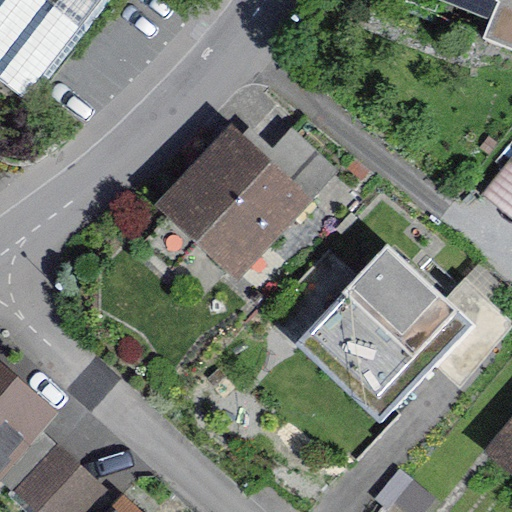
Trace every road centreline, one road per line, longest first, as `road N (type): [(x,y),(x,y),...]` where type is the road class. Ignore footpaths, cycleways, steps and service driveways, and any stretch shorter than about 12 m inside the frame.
road 1 (residential): [(265,0),(175,109),(0,256)]
road 2 (residential): [(230,511),(0,290)]
